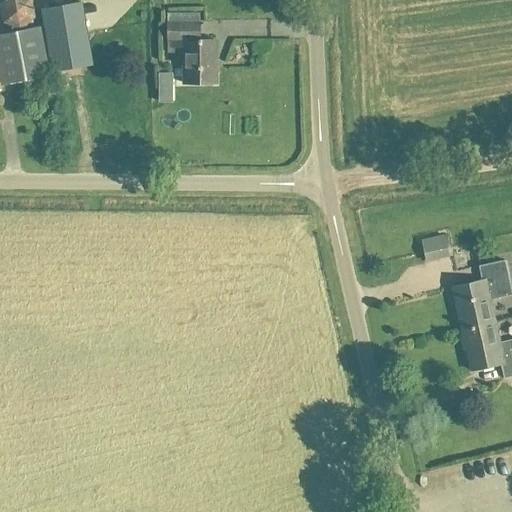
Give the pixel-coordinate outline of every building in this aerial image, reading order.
[(0,10),(2,23),(18,30),(0,33),(0,85),(49,76),(39,26),(27,29),(34,16),(30,0),(4,0),(0,3),(0,10)] [(199,23),(167,22),(167,52),(183,53),(183,84),(215,83),(215,40),(199,40),(199,23)] [(50,39),(56,70),(92,64),(87,33),(50,39)] [(160,73),(160,81),(172,81),(172,73),(160,73)] [(451,232),(429,235),(432,255),(454,252),(451,232)] [(461,329),(494,321),(490,300),(511,295),(511,294),(504,260),(478,266),(481,281),(452,287),(461,329)] [(494,321),(461,329),(470,370),(500,364),(503,378),(511,376),(511,339),(499,342),(494,321)]
